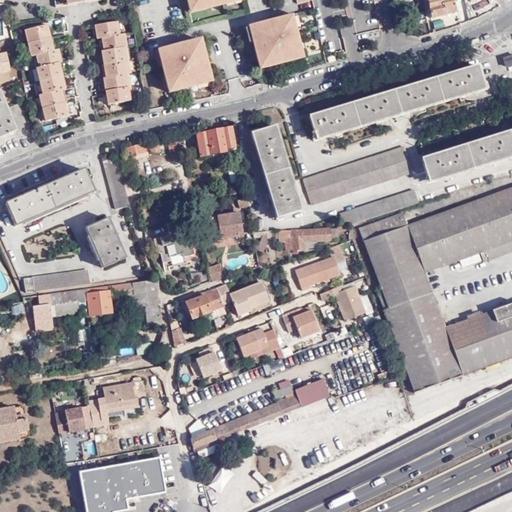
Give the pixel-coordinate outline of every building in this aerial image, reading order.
[(54,0),(56,8),(103,1),(102,0),(54,0)] [(186,0),(189,9),(206,4),(221,0),(186,0)] [(428,0),(432,18),(455,12),(452,0),(428,0)] [(206,4),(189,9),(190,14),(208,9),(206,4)] [(435,28),(456,23),(453,15),(433,20),(435,28)] [(295,31),(291,16),(249,27),(252,41),(258,66),(273,62),(273,59),(285,56),(287,59),(301,54),(295,31)] [(118,36),(116,23),(106,24),(94,26),(96,39),(101,38),(118,36)] [(27,44),(49,39),(47,25),(25,30),(27,44)] [(125,48),(123,35),(118,36),(101,38),(104,52),(123,49),(125,48)] [(53,52),(49,39),(27,44),(30,57),(36,56),(53,52)] [(200,40),(157,51),(162,66),(168,90),(182,86),(181,83),(195,79),(195,82),(210,78),(200,40)] [(125,62),(123,49),(104,52),(101,52),(103,65),(125,62)] [(58,50),(53,52),(36,56),(39,68),(58,64),(61,63),(58,50)] [(6,51),(0,52),(0,73),(11,70),(6,51)] [(162,66),(157,51),(153,52),(157,67),(162,66)] [(302,57),(301,54),(287,59),(285,56),(273,59),(273,62),(258,66),(259,69),(302,57)] [(511,64),(511,56),(503,59),(505,66),(511,64)] [(127,75),(125,62),(103,65),(104,79),(124,76),(127,75)] [(39,68),(36,69),(39,82),(61,77),(58,64),(39,68)] [(476,67),(436,79),(443,102),(475,92),(474,88),(482,85),(476,67)] [(102,79),(104,92),(126,89),(124,76),(104,79),(102,79)] [(42,94),(60,90),(64,89),(61,77),(39,82),(42,94)] [(211,82),(210,78),(195,82),(195,79),(181,83),(182,86),(168,90),(168,93),(211,82)] [(443,102),(436,79),(393,92),(397,105),(400,114),(443,102)] [(126,89),(104,92),(106,105),(128,102),(126,89)] [(39,95),(41,108),(59,104),(63,103),(60,90),(42,94),(39,95)] [(0,138),(16,132),(10,117),(12,115),(9,108),(7,109),(0,92),(0,138)] [(397,105),(393,92),(350,105),(358,127),(400,114),(397,105)] [(59,104),(41,108),(44,122),(66,117),(63,103),(59,104)] [(358,127),(350,105),(310,117),(315,136),(323,133),(324,137),(358,127)] [(254,142),(264,176),(287,169),(274,127),(255,133),(257,142),(254,142)] [(231,128),(196,135),(200,156),(236,149),(231,128)] [(464,146),(472,169),(511,155),(511,144),(508,132),(464,146)] [(181,137),(143,146),(146,158),(159,155),(171,152),(184,149),(181,137)] [(143,144),(123,149),(130,175),(149,170),(146,158),(143,146),(143,144)] [(471,169),(472,169),(464,146),(422,159),(428,178),(437,175),(438,179),(471,169)] [(404,147),(304,180),(311,205),(412,173),(404,147)] [(115,209),(129,206),(117,158),(103,161),(115,209)] [(287,169),(264,176),(274,209),(277,209),(280,218),(300,213),(287,169)] [(67,174),(62,176),(59,178),(60,181),(45,187),(55,209),(93,193),(83,171),(69,177),(67,174)] [(55,209),(45,187),(29,194),(28,191),(20,195),(21,197),(5,204),(15,226),(55,209)] [(511,187),(431,217),(449,264),(486,251),(489,259),(511,251),(511,187)] [(344,226),(418,203),(414,190),(340,214),(344,226)] [(249,205),(246,197),(236,201),(239,209),(249,205)] [(242,236),(239,213),(206,218),(209,241),(242,236)] [(359,228),(364,241),(407,226),(402,213),(359,228)] [(407,226),(424,273),(449,264),(431,217),(407,226)] [(113,234),(106,219),(85,228),(102,268),(124,259),(116,242),(119,241),(116,234),(113,234)] [(189,239),(181,241),(178,231),(181,230),(178,220),(167,224),(170,235),(154,239),(157,253),(160,253),(163,262),(171,261),(170,257),(182,254),(183,258),(194,255),(189,239)] [(376,289),(382,306),(430,287),(424,273),(407,226),(364,241),(380,288),(376,289)] [(280,240),(286,240),(286,250),(304,250),(304,249),(317,248),(316,242),(331,240),(331,239),(338,239),(338,232),(343,232),(343,228),(337,228),(337,229),(280,232),(280,240)] [(268,242),(262,237),(257,249),(262,254),(268,242)] [(342,253),(334,256),(336,264),(345,261),(342,253)] [(336,264),(334,256),(295,270),(302,291),(310,288),(309,285),(340,275),(336,264)] [(219,266),(207,269),(210,282),(223,278),(219,266)] [(24,279),(25,293),(90,284),(88,270),(24,279)] [(155,280),(123,284),(123,290),(134,289),(136,306),(159,304),(155,280)] [(228,293),(225,284),(215,288),(217,291),(203,296),(202,292),(201,293),(185,299),(186,302),(185,303),(191,318),(203,313),(210,311),(211,311),(222,307),(221,304),(231,301),(237,315),(250,311),(249,308),(268,301),(261,282),(228,293)] [(344,321),(365,312),(358,295),(355,285),(344,290),(342,285),(319,294),(322,301),(334,296),(344,321)] [(108,286),(88,289),(89,300),(88,300),(90,316),(112,313),(109,292),(108,286)] [(430,287),(382,306),(413,392),(511,357),(511,304),(445,328),(430,287)] [(88,289),(76,290),(77,302),(88,300),(89,300),(88,289)] [(76,290),(38,296),(39,306),(50,305),(52,316),(79,313),(77,302),(76,290)] [(358,295),(365,312),(372,310),(366,294),(358,295)] [(269,306),(268,301),(249,308),(250,311),(250,312),(269,306)] [(52,316),(50,305),(39,306),(33,307),(36,333),(54,331),(52,316)] [(309,334),(317,331),(318,331),(309,306),(302,309),(303,313),(292,317),(296,328),(300,338),(309,334)] [(303,313),(302,309),(282,317),(288,331),(296,328),(292,317),(303,313)] [(203,313),(206,321),(213,319),(211,311),(210,311),(203,313)] [(184,342),(182,328),(171,332),(174,346),(184,342)] [(243,335),(236,338),(244,361),(279,348),(272,331),(264,334),(261,329),(243,335)] [(341,335),(339,330),(325,335),(327,340),(341,335)] [(319,336),(317,331),(309,334),(311,339),(319,336)] [(134,354),(147,355),(148,345),(135,344),(134,354)] [(204,355),(200,357),(195,359),(202,377),(220,370),(211,347),(203,350),(203,351),(204,355)] [(281,359),(262,365),(265,374),(284,369),(281,359)] [(106,407),(107,413),(138,407),(137,398),(146,396),(144,380),(102,388),(103,390),(95,391),(98,409),(106,407)] [(322,380),(294,391),(301,408),(329,397),(322,380)] [(276,404),(227,423),(230,432),(259,421),(260,424),(300,408),(295,396),(276,404)] [(24,406),(14,407),(17,421),(26,419),(24,406)] [(17,421),(14,407),(0,409),(0,435),(18,432),(28,430),(26,419),(17,421)] [(56,414),(59,431),(60,434),(69,433),(70,434),(86,430),(82,409),(65,412),(65,413),(56,414)] [(190,434),(203,429),(200,421),(187,426),(190,434)] [(219,427),(223,439),(260,424),(259,421),(230,432),(227,423),(219,427)] [(212,431),(191,438),(194,449),(214,441),(215,442),(223,439),(219,427),(211,429),(212,431)] [(18,432),(0,435),(0,442),(19,440),(18,432)] [(214,441),(194,449),(195,454),(224,442),(223,439),(215,442),(214,441)] [(158,462),(77,474),(82,511),(123,511),(122,502),(163,495),(158,462)]
